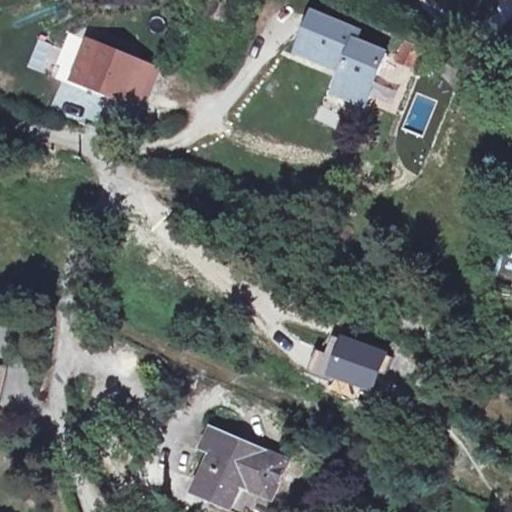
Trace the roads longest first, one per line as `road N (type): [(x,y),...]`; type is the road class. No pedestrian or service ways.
road 1 (residential): [(0,112),(90,151),(126,182),(98,218),(66,312),(63,430),(90,511)]
road 2 (track): [(126,182),(206,191),(451,348),(511,372)]
